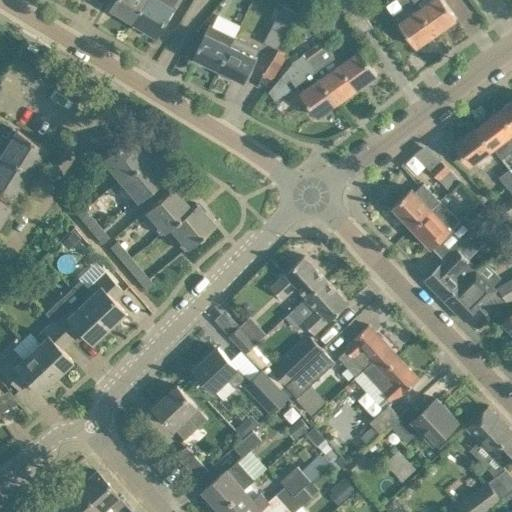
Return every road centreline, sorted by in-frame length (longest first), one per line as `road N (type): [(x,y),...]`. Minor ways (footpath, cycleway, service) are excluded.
road 1 (residential): [(310,195),(4,0)]
road 2 (residential): [(91,424),(108,394),(310,195)]
road 3 (residential): [(511,403),(310,195)]
road 4 (residential): [(0,263),(87,142),(86,122),(9,75)]
road 5 (residential): [(511,49),(310,195)]
